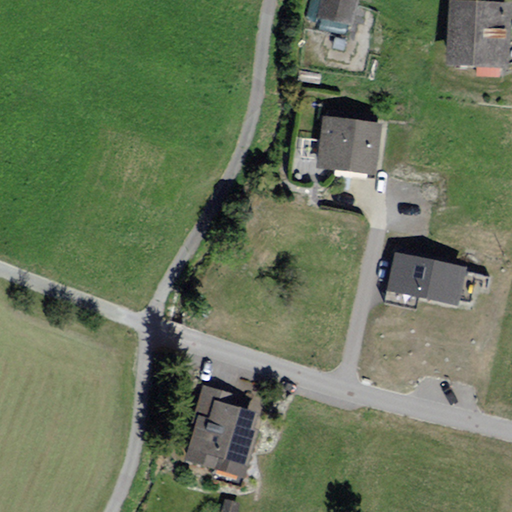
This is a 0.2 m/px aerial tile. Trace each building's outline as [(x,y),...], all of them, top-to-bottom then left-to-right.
[(359,0),(325,0),(322,21),(354,27),(359,0)] [(511,34),(511,6),(453,5),(451,72),(511,74),(511,34)] [(327,121),(320,171),(378,179),(385,130),(327,121)] [(472,272),(397,256),(388,300),(462,316),(472,272)] [(246,401),(204,390),(194,430),(198,432),(188,465),(221,475),(217,485),(241,492),(245,482),(252,484),(267,399),(248,394),(246,401)] [(242,511),(244,508),(227,503),(224,511),(242,511)]
